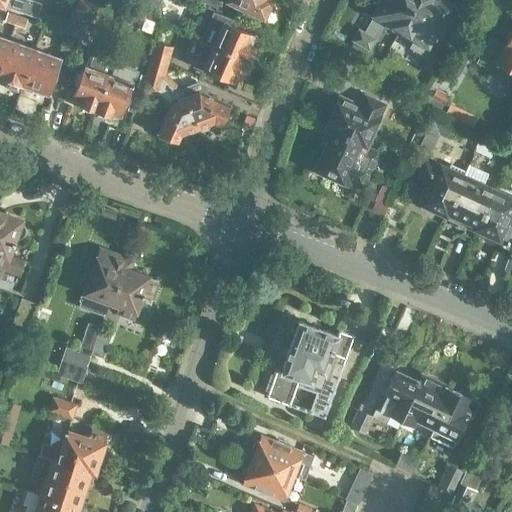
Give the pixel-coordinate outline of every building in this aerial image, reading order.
[(37,18),(41,4),(30,0),(0,0),(0,4),(4,6),(37,18)] [(151,4),(139,0),(138,0),(133,15),(145,20),(151,4)] [(199,0),(217,8),(220,0),(199,0)] [(270,0),(226,0),(262,17),(262,16),(266,18),(270,17),(275,7),(273,4),(269,2),(270,0)] [(382,23),(398,32),(416,0),(380,0),(371,16),(372,17),(364,31),(358,28),(352,39),(368,48),(382,23)] [(416,0),(398,32),(413,41),(405,55),(433,71),(442,56),(432,50),(431,51),(424,47),(433,31),(438,33),(447,18),(442,15),(449,4),(442,0),(416,0)] [(87,14),(89,7),(76,4),(74,13),(86,16),(86,14),(87,14)] [(24,28),(27,19),(7,12),(4,21),(24,28)] [(213,13),(201,41),(212,46),(248,62),(255,46),(252,45),(256,36),(228,24),(229,20),(213,13)] [(86,14),(86,16),(82,29),(95,32),(99,19),(87,14),(86,14)] [(511,62),(511,31),(504,45),(491,38),(486,48),(511,62)] [(0,67),(10,40),(0,36),(0,67)] [(71,49),(73,40),(63,36),(60,45),(71,49)] [(21,86),(21,83),(34,48),(10,40),(0,67),(0,75),(8,78),(5,86),(19,90),(21,86)] [(166,62),(168,63),(173,46),(155,42),(151,58),(166,62)] [(248,62),(212,46),(202,69),(235,84),(238,76),(242,77),(248,62)] [(34,48),(21,83),(23,84),(26,89),(31,91),(38,89),(47,92),(59,57),(34,48)] [(357,65),(362,56),(350,48),(345,57),(357,65)] [(95,110),(108,73),(105,72),(107,67),(105,62),(93,58),(88,61),(87,66),(85,65),(73,97),(71,99),(80,102),(79,105),(82,105),(83,109),(89,111),(93,109),(95,110)] [(196,127),(183,93),(165,75),(168,63),(166,62),(151,58),(141,92),(158,96),(158,95),(165,101),(171,99),(156,133),(162,135),(163,139),(169,142),(173,140),(176,142),(180,133),(196,127)] [(132,82),(135,74),(126,70),(123,78),(108,73),(95,110),(97,111),(98,115),(104,117),(108,115),(111,117),(112,114),(120,117),(121,117),(120,114),(133,82),(132,82)] [(183,93),(196,127),(214,121),(222,124),(230,105),(206,96),(211,86),(202,82),(182,90),(183,93)] [(437,88),(432,97),(444,104),(449,95),(437,88)] [(327,127),(334,130),(363,145),(381,104),(365,97),(358,114),(337,105),(327,127)] [(363,145),(334,130),(316,169),(350,185),(352,182),(363,187),(372,166),(369,165),(375,150),(363,145)] [(444,215),(465,170),(451,163),(450,166),(415,150),(406,169),(415,174),(414,177),(424,182),(415,201),(444,215)] [(465,170),(444,215),(448,217),(448,216),(473,227),(472,228),(474,229),(493,186),(484,182),(488,172),(468,163),(465,170)] [(381,185),(374,200),(386,205),(393,190),(381,185)] [(509,192),(496,186),(496,187),(493,186),(474,229),(505,243),(511,226),(511,195),(508,193),(509,192)] [(0,266),(20,273),(24,262),(8,255),(14,239),(17,239),(22,237),(25,235),(25,231),(22,225),(20,223),(21,221),(0,213),(0,266)] [(105,316),(127,258),(101,248),(99,257),(96,256),(89,275),(87,275),(85,275),(82,277),(81,279),(80,281),(80,283),(80,285),(81,286),(82,288),(83,288),(84,289),(82,296),(80,296),(79,301),(80,301),(78,306),(105,316)] [(105,316),(105,317),(104,318),(116,322),(119,315),(133,320),(143,295),(151,298),(158,280),(149,278),(150,276),(131,270),(134,260),(127,258),(110,304),(105,316)] [(8,333),(23,339),(37,303),(21,297),(8,333)] [(324,416),(353,335),(342,331),(340,335),(298,321),(279,374),(276,373),(267,396),(324,416)] [(91,355),(101,327),(89,323),(79,352),(91,355)] [(62,360),(87,369),(91,355),(79,352),(66,347),(62,360)] [(82,383),(87,369),(62,360),(57,375),(82,383)] [(376,408),(372,415),(372,416),(381,420),(385,422),(389,415),(401,420),(407,407),(405,406),(417,380),(395,370),(383,397),(384,398),(379,409),(376,408)] [(420,373),(417,380),(405,406),(407,407),(401,420),(414,426),(416,421),(432,429),(442,409),(437,406),(446,386),(420,373)] [(467,426),(478,403),(446,386),(437,406),(442,409),(432,429),(429,436),(452,447),(456,440),(464,424),(467,426)] [(72,419),(77,404),(52,395),(47,411),(72,419)] [(372,415),(359,409),(350,426),(364,433),(372,416),(372,415)] [(0,442),(7,445),(7,444),(16,416),(1,411),(0,415),(0,442)] [(511,434),(511,412),(511,415),(509,414),(501,429),(511,434)] [(485,455),(498,428),(486,422),(473,450),(485,455)] [(95,475),(108,433),(92,429),(89,439),(68,432),(63,448),(44,443),(40,456),(40,457),(49,460),(95,475)] [(258,440),(251,459),(274,468),(294,476),(302,457),(300,456),(304,452),(260,435),(260,440),(258,440)] [(411,475),(418,461),(401,452),(394,466),(411,475)] [(94,477),(95,475),(49,460),(40,457),(40,456),(38,455),(32,473),(48,478),(43,495),(42,497),(78,508),(86,483),(92,485),(93,481),(92,481),(93,476),(94,477)] [(294,476),(251,459),(244,478),(244,479),(241,483),(284,500),(286,495),(287,496),(289,490),(292,491),(297,477),(294,476)] [(437,486),(452,494),(463,471),(448,463),(437,486)] [(480,511),(483,507),(472,502),(477,490),(475,489),(482,475),(466,468),(459,482),(454,495),(449,505),(447,510),(452,511),(480,511)] [(425,494),(449,505),(454,495),(452,494),(430,483),(425,494)] [(76,511),(78,508),(42,497),(43,495),(30,491),(27,490),(23,503),(26,504),(23,511),(76,511)] [(435,511),(445,511),(447,510),(449,505),(425,494),(420,505),(435,511)] [(354,511),(358,501),(347,497),(341,511),(354,511)] [(289,511),(283,509),(281,511),(275,511),(254,502),(249,511),(289,511)] [(296,502),(294,502),(289,511),(314,511),(312,511),(313,509),(299,502),(299,503),(296,502)]
